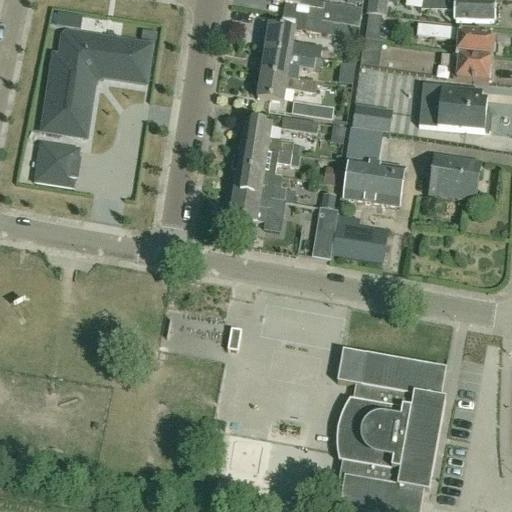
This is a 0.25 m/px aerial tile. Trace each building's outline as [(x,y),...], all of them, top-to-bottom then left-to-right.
[(279,19),(284,20),(330,27),(331,27),(359,31),(361,13),(308,5),(309,0),(273,0),(272,6),(280,7),(279,19)] [(367,0),(366,16),(385,19),(387,0),(367,0)] [(493,26),(494,5),(466,4),(466,0),(423,0),(421,14),(455,15),(455,24),(493,26)] [(368,17),(367,27),(380,28),(382,19),(368,17)] [(303,49),(293,45),(294,35),(305,36),(305,35),(328,39),(330,27),(284,20),(282,33),(268,31),(265,31),(262,33),(261,41),(263,44),(266,44),(264,55),(315,63),(320,64),(322,52),(303,48),(303,49)] [(458,46),(456,57),(491,60),(493,43),(482,42),(482,36),(417,30),(416,42),(458,46)] [(103,81),(146,87),(152,50),(69,37),(63,42),(60,60),(54,59),(42,135),(86,142),(94,87),(96,88),(103,83),(103,81)] [(261,79),(287,83),(316,88),(316,87),(298,84),(300,72),(314,73),(315,63),(264,55),(261,79)] [(456,84),(488,87),(491,64),(442,59),(441,69),(457,71),(456,84)] [(287,83),(261,79),(257,102),(283,106),(285,94),(314,98),(316,88),(287,83)] [(473,102),(473,93),(423,89),(419,131),(484,137),(484,136),(490,136),(491,119),(484,118),(486,103),(473,102)] [(331,125),(333,113),(293,107),(291,119),(331,125)] [(355,109),(352,132),(389,137),(392,115),(355,109)] [(318,140),(320,130),(281,123),(280,134),(318,140)] [(245,126),(241,151),(267,155),(292,159),(294,147),(279,145),(269,144),(271,130),(245,126)] [(345,165),(349,165),(343,203),(397,211),(403,173),(377,170),(382,138),(349,133),(345,165)] [(80,152),(40,146),(34,186),(74,192),(80,152)] [(237,175),(281,182),(275,181),(277,169),(290,170),(292,159),(267,155),(241,151),(239,159),(236,159),(233,160),(231,172),(233,174),(237,175)] [(475,206),(481,167),(435,160),(429,199),(475,206)] [(281,182),(237,175),(233,199),(260,203),(268,204),(284,207),(286,207),(286,206),(294,208),(296,195),(279,192),(281,182)] [(268,204),(260,203),(233,199),(229,223),(256,227),(256,225),(268,227),(270,214),(283,216),(284,207),(268,204)] [(319,237),(333,239),(336,225),(338,215),(319,212),(318,224),(321,225),(319,237)] [(333,239),(330,260),(382,269),(387,234),(336,225),(333,239)] [(352,403),(348,403),(346,407),(344,411),(342,415),(340,419),(339,424),(337,428),(337,433),(336,437),(336,442),(336,447),(336,452),(336,456),(337,461),(338,465),(347,467),(338,511),(420,511),(424,496),(429,497),(446,404),(440,403),(446,373),(342,354),(336,386),(355,389),(352,403)]
